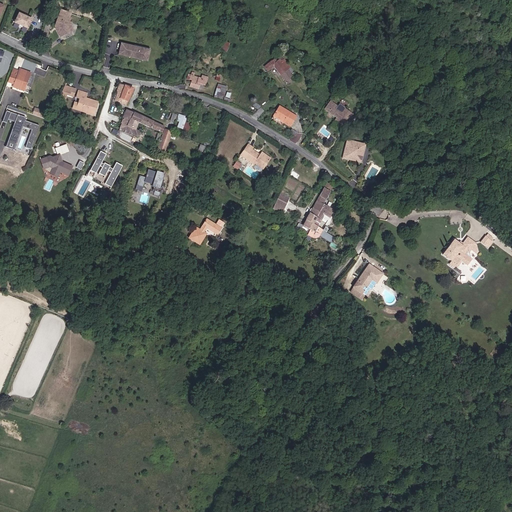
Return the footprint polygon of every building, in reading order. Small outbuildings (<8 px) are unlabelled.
[(57,21),(59,26),(57,31),(60,36),(64,34),(63,32),(67,30),(68,28),(70,27),(70,26),(71,23),(69,22),(70,18),(69,18),(70,14),(61,10),(57,21)] [(32,19),(19,14),(14,23),(27,29),(32,19)] [(67,30),(63,32),(64,34),(72,30),(70,26),(70,27),(68,28),(67,30)] [(225,51),(229,44),(224,41),(221,49),(225,51)] [(134,47),(121,44),(119,54),(147,61),(149,50),(134,47)] [(274,59),(264,67),(267,71),(273,66),(281,75),(287,70),(290,75),(293,72),(279,54),(276,57),(279,60),(276,62),(274,59)] [(25,88),(29,79),(30,79),(31,78),(29,77),(28,79),(17,75),(19,71),(13,69),(8,82),(14,84),(25,88)] [(287,70),(281,75),(288,84),(292,81),(289,78),(292,77),(290,75),(287,70)] [(190,75),(189,79),(191,80),(189,87),(198,89),(200,84),(203,85),(205,86),(208,78),(205,77),(204,79),(201,78),(194,76),(191,75),(190,75)] [(126,105),(133,89),(119,84),(116,92),(118,92),(115,100),(126,105)] [(68,96),(71,89),(64,86),(61,93),(67,96),(68,96)] [(223,100),(226,89),(217,87),(214,98),(217,99),(219,99),(223,100)] [(85,98),(86,95),(78,92),(76,97),(80,99),(78,103),(74,102),(74,105),(77,106),(77,109),(85,111),(85,112),(93,115),(97,102),(85,98)] [(330,102),(324,109),(337,118),(335,121),(343,126),(345,123),(344,121),(345,119),(348,119),(348,118),(351,120),(354,116),(343,109),(341,113),(335,109),(337,106),(330,102)] [(274,116),(284,122),(286,120),(292,123),(296,116),(279,106),(274,116)] [(34,115),(46,118),(47,111),(36,108),(34,115)] [(135,129),(138,123),(131,119),(134,113),(126,109),(123,117),(124,118),(124,120),(123,119),(121,123),(122,123),(119,129),(124,131),(124,132),(132,136),(132,135),(135,129)] [(25,118),(10,113),(7,120),(14,122),(5,147),(14,150),(22,127),(31,130),(25,148),(30,150),(33,143),(39,126),(24,121),(25,118)] [(139,123),(142,117),(134,113),(131,119),(138,123),(139,123)] [(186,120),(187,117),(179,114),(176,121),(179,122),(177,127),(182,129),(186,120)] [(162,133),(164,127),(142,117),(139,123),(150,128),(161,133),(162,133)] [(188,131),(191,122),(186,120),(182,129),(188,131)] [(164,153),(171,133),(169,133),(169,132),(167,131),(166,133),(164,132),(160,144),(158,143),(157,146),(159,147),(157,150),(164,153)] [(364,145),(346,141),(342,157),(360,162),(364,145)] [(206,154),(209,148),(200,145),(198,150),(206,154)] [(50,156),(41,160),(44,169),(50,167),(53,168),(50,174),(57,177),(60,171),(68,175),(72,167),(62,162),(59,161),(60,159),(61,158),(59,156),(66,154),(63,146),(55,149),(58,156),(53,158),(50,156)] [(253,156),(255,153),(251,151),(246,147),(241,155),(253,164),(254,163),(262,169),(270,159),(262,153),(259,156),(257,159),(253,156)] [(105,155),(100,152),(89,172),(95,175),(99,167),(101,169),(98,175),(104,178),(107,172),(110,173),(104,185),(110,189),(122,167),(115,163),(112,170),(109,168),(109,167),(104,164),(103,165),(101,164),(105,155)] [(146,177),(140,176),(135,189),(141,191),(145,181),(151,183),(150,185),(152,186),(151,189),(153,190),(151,194),(159,197),(164,181),(163,181),(165,174),(157,171),(156,172),(148,169),(146,177)] [(325,199),(332,186),(327,183),(324,188),(321,194),(320,196),(325,199)] [(284,208),(288,199),(279,195),(275,204),(284,208)] [(330,218),(334,210),(323,204),(325,199),(320,196),(313,208),(320,212),(317,217),(313,224),(318,227),(323,230),(330,218)] [(284,208),(275,204),(273,208),(282,212),(284,208)] [(317,217),(320,212),(313,208),(312,207),(309,211),(310,212),(306,219),(303,226),(298,223),(296,228),(307,234),(313,224),(317,217)] [(163,227),(165,222),(154,218),(152,222),(163,227)] [(217,235),(221,228),(207,219),(200,230),(195,227),(189,238),(199,245),(206,234),(204,232),(206,228),(217,235)] [(318,227),(313,224),(307,234),(307,235),(312,238),(314,239),(315,238),(317,238),(318,237),(320,235),(330,241),(333,237),(323,230),(318,227)] [(484,236),(480,242),(486,247),(491,242),(484,236)] [(461,245),(454,240),(443,255),(451,261),(449,264),(454,268),(460,260),(467,265),(471,260),(470,259),(469,252),(470,250),(475,254),(477,252),(475,245),(475,244),(467,238),(461,245)] [(371,290),(382,274),(369,265),(350,292),(362,300),(369,289),(371,290)] [(327,303),(321,297),(305,314),(311,320),(327,303)]
